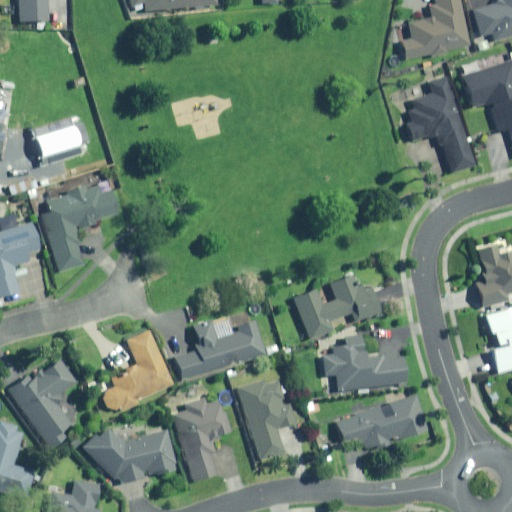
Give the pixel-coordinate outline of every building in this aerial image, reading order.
[(11,0),(10,20),(42,23),(43,0),(11,0)] [(122,0),(125,21),(166,16),(213,10),(212,0),(122,0)] [(464,46),(453,0),(429,0),(431,6),(424,8),(426,19),(403,24),(406,39),(395,42),(399,61),(425,55),(426,58),(442,54),(441,51),(464,46)] [(511,0),(493,0),(494,3),(468,11),(475,38),(487,35),(489,42),(511,35),(511,0)] [(511,158),(511,77),(507,62),(472,72),(456,77),(466,110),(484,104),(494,137),(504,134),(511,158)] [(472,166),(445,81),(443,76),(426,81),(430,93),(406,101),(409,109),(403,111),(407,124),(401,126),(407,146),(431,138),(433,146),(436,145),(445,175),(472,166)] [(96,193),(94,187),(33,206),(54,274),(79,266),(73,246),(77,245),(73,230),(92,224),(91,222),(116,214),(108,189),(96,193)] [(34,251),(26,224),(0,230),(0,296),(15,292),(8,267),(25,262),(23,254),(34,251)] [(493,250),(492,245),(472,250),(479,280),(480,286),(471,288),(476,309),(485,307),(485,310),(511,303),(511,256),(509,257),(507,247),(493,250)] [(332,301),(318,306),(312,289),(288,297),(304,340),(327,332),(325,324),(347,316),(349,324),(377,314),(367,286),(351,291),(346,276),(326,284),(332,301)] [(511,311),(505,314),(504,309),(480,315),(485,334),(490,333),(493,348),(485,350),(492,374),(511,368),(511,311)] [(260,356),(250,321),(231,327),(233,333),(213,339),(208,321),(185,328),(192,349),(168,356),(176,382),(260,356)] [(120,407),(121,410),(139,403),(137,399),(173,384),(149,330),(127,339),(139,365),(111,377),(115,386),(106,389),(103,398),(108,406),(115,409),(120,407)] [(360,359),(357,335),(339,338),(340,347),(328,348),(328,354),(317,355),(320,377),(331,375),(333,392),(401,383),(397,358),(379,360),(379,357),(360,359)] [(71,383),(54,359),(23,381),(21,378),(3,391),(45,450),(61,439),(56,432),(66,425),(48,400),(71,383)] [(260,386),(258,382),(233,390),(254,461),(279,454),(271,430),(290,424),(283,400),(278,402),(272,382),(260,386)] [(421,432),(410,394),(384,402),(385,405),(332,420),(340,449),(358,443),(360,450),(421,432)] [(211,453),(207,438),(224,433),(215,401),(201,405),(200,399),(180,405),(183,412),(168,416),(188,482),(211,475),(205,454),(211,453)] [(0,423),(0,494),(21,501),(31,473),(9,466),(19,435),(10,432),(12,428),(0,423)] [(172,468),(161,429),(118,441),(102,425),(79,449),(110,480),(115,478),(116,483),(172,468)] [(90,511),(95,487),(83,485),(83,489),(69,487),(68,496),(47,493),(44,511),(90,511)]
